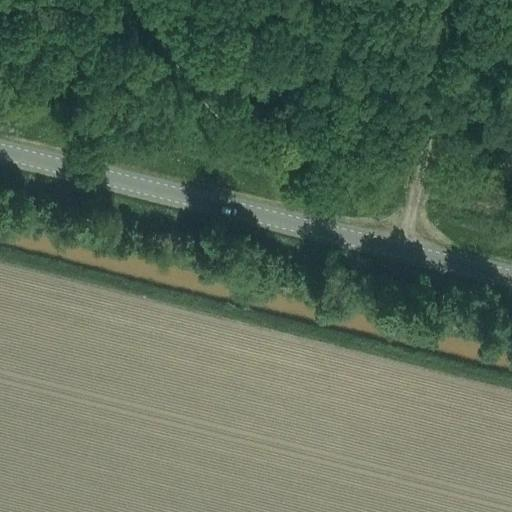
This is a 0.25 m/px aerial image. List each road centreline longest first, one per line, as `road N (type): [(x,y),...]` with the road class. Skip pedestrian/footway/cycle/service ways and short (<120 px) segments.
road 1 (tertiary): [(511,278),(0,152)]
road 2 (track): [(401,251),(452,0)]
